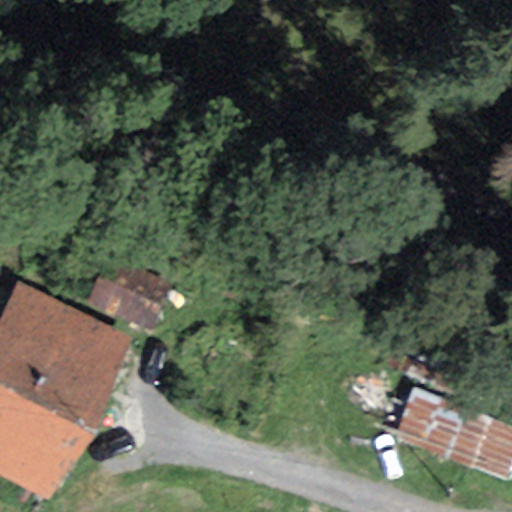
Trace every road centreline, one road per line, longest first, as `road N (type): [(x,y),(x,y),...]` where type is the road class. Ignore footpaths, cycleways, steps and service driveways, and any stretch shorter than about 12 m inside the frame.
road 1 (track): [(511,218),(377,154),(141,70),(0,8)]
road 2 (track): [(142,427),(417,511)]
